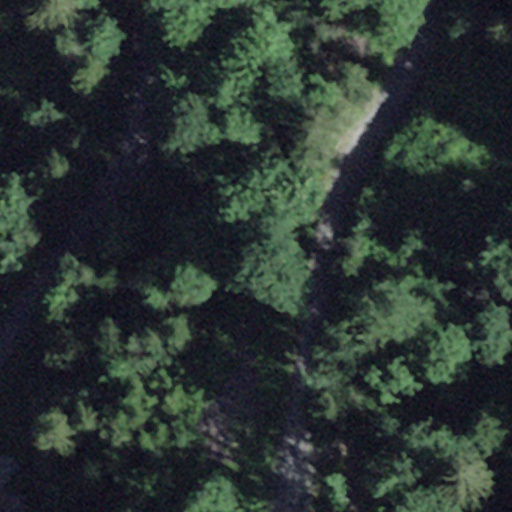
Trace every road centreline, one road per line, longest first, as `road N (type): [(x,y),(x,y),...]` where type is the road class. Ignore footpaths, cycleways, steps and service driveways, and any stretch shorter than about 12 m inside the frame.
road 1 (unclassified): [(289,511),(330,232),(349,176),(418,45),(430,0)]
road 2 (unclassified): [(151,0),(150,122),(129,170),(0,342)]
